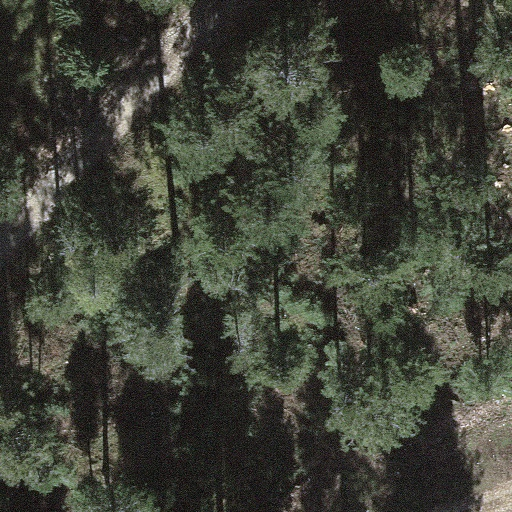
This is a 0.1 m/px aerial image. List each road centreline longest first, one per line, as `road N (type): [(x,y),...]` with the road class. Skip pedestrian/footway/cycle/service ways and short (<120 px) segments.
road 1 (track): [(0,232),(233,0)]
road 2 (track): [(399,511),(511,467)]
